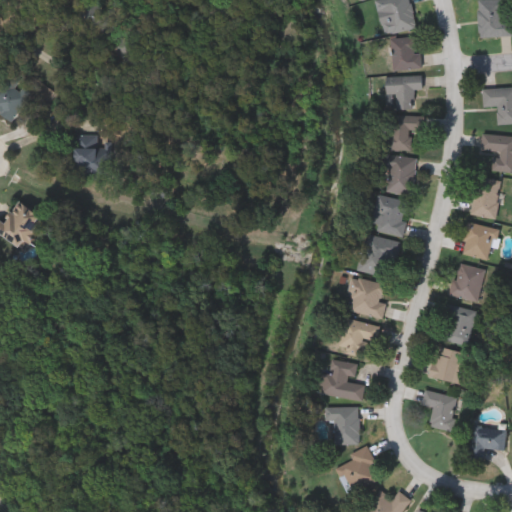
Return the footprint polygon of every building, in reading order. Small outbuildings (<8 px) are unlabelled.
[(384,33),(377,0),(410,0),(416,27),(384,33)] [(479,0),(510,0),(511,35),(480,35),(479,0)] [(95,39),(78,16),(96,2),(119,31),(105,42),(100,35),(95,39)] [(390,37),(417,34),(421,66),(393,69),(390,37)] [(413,88),(413,108),(396,108),(396,92),(386,92),(386,74),(422,74),(422,88),(413,88)] [(21,82),(17,88),(30,97),(13,121),(0,112),(0,93),(12,76),(21,82)] [(484,87),(511,86),(511,122),(498,122),(497,105),(484,105),(484,87)] [(388,148),(389,113),(422,114),(422,129),(413,129),(412,149),(388,148)] [(481,149),(483,132),(511,134),(511,170),(493,169),(495,150),(481,149)] [(83,181),(70,145),(100,133),(114,169),(83,181)] [(388,191),(389,154),(416,155),(415,192),(388,191)] [(496,217),(471,214),(476,175),(501,178),(496,217)] [(402,235),(372,228),(380,193),(410,201),(402,235)] [(44,221),(16,253),(0,239),(0,221),(2,223),(20,201),(44,221)] [(496,226),(491,258),(462,253),(467,222),(496,226)] [(396,238),(392,275),(360,272),(363,235),(396,238)] [(486,269),(478,301),(450,294),(458,261),(486,269)] [(382,301),(386,302),(383,317),(347,310),(354,277),(386,283),(382,301)] [(442,338),(449,304),(477,310),(470,344),(442,338)] [(345,318),(379,325),(376,340),(367,338),(364,355),(338,350),(345,318)] [(429,375),(438,345),(475,356),(466,385),(429,375)] [(319,372),(330,373),(332,358),(358,362),(355,380),(363,381),(361,399),(316,392),(319,372)] [(453,430),(430,425),(434,406),(423,404),(425,389),(459,395),(453,430)] [(335,421),(326,421),(326,406),(359,406),(359,443),(335,443),(335,421)] [(484,459),(469,457),(473,421),(507,425),(505,449),(485,447),(484,459)] [(338,465),(352,458),(349,453),(367,445),(382,477),(350,492),(338,465)] [(400,511),(361,511),(379,488),(392,498),(398,490),(410,499),(400,511)]
